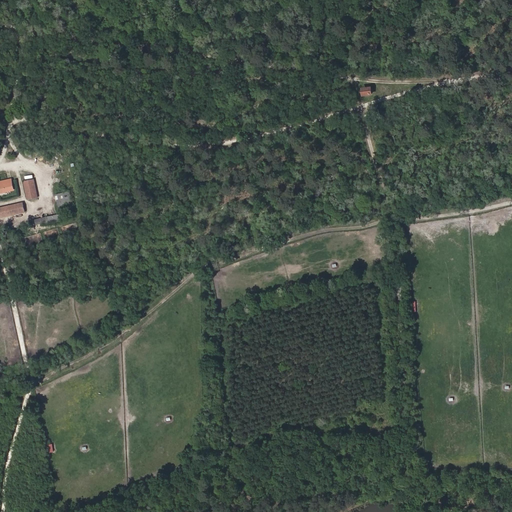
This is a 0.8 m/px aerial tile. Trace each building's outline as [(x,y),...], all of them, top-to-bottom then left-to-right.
[(0,193),(13,190),(11,179),(0,181),(0,193)] [(37,197),(34,180),(25,182),(28,199),(37,197)] [(72,204),(69,192),(56,195),(59,207),(72,204)] [(0,217),(25,212),(23,203),(0,208),(0,217)] [(60,222),(59,215),(48,217),(49,222),(49,224),(60,222)]
